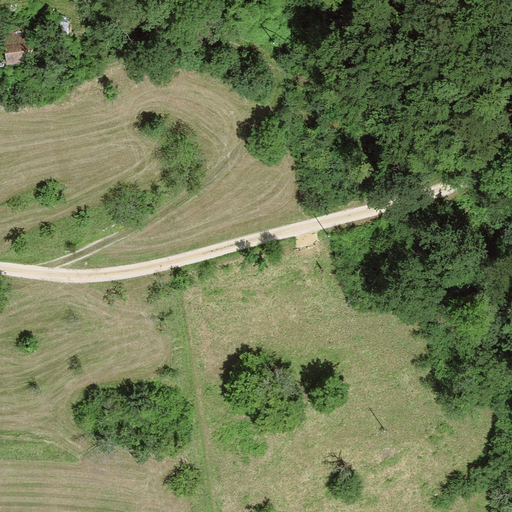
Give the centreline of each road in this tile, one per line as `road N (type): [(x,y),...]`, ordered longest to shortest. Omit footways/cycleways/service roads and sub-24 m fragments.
road 1 (track): [(511,54),(473,171),(458,185),(159,267),(93,275),(0,271)]
road 2 (track): [(29,275),(183,195),(254,128),(276,92),(269,58),(244,40),(134,6),(53,2)]
